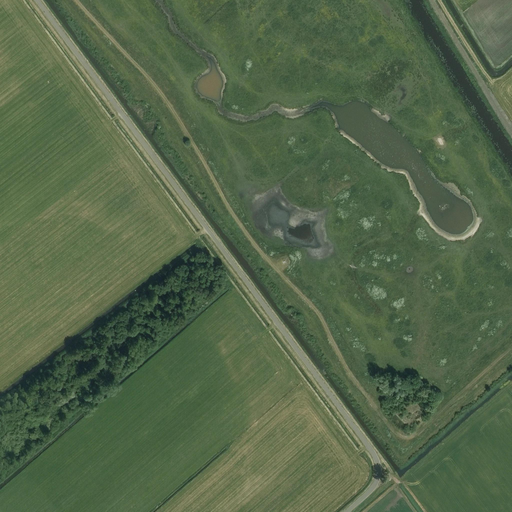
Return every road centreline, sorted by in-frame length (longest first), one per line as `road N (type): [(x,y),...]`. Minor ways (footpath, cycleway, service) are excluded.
road 1 (unclassified): [(346,511),(377,477),(372,452),(37,0)]
road 2 (track): [(511,134),(429,0)]
